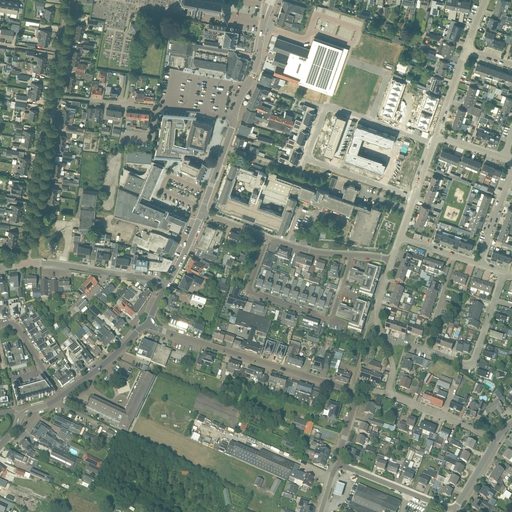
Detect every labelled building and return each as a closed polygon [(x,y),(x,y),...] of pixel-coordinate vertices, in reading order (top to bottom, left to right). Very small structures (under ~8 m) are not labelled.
[(203,16),(203,15),(202,15),(203,10),(222,14),(222,15),(223,14),(222,13),(223,9),(227,9),(228,11),(229,10),(228,9),(229,2),(230,1),(230,0),(228,1),(225,0),(224,0),(180,0),(181,1),(181,2),(182,3),(181,6),(180,6),(181,7),(181,6),(181,8),(184,9),(185,7),(192,8),(191,13),(190,13),(190,14),(191,15),(191,14),(201,15),(201,16),(202,16),(203,16)] [(402,0),(402,4),(411,5),(411,9),(415,10),(416,7),(417,3),(414,2),(414,1),(414,0),(402,0)] [(432,0),(430,11),(430,14),(438,15),(439,9),(437,9),(438,5),(443,6),(443,0),(436,0),(436,1),(433,0),(432,0)] [(446,0),(446,7),(450,8),(448,18),(451,20),(452,18),(455,0),(446,0)] [(455,0),(452,18),(455,19),(457,9),(461,10),(462,1),(455,0)] [(12,2),(6,1),(4,12),(11,13),(12,2)] [(282,5),(276,22),(286,26),(298,31),(305,7),(298,5),(294,4),(293,4),(284,1),(282,5)] [(461,10),(459,21),(462,22),(465,11),(469,12),(470,3),(462,1),(461,10)] [(12,2),(11,13),(17,14),(19,3),(12,2)] [(496,5),(494,12),(501,15),(501,14),(501,15),(505,16),(506,15),(506,13),(502,11),(503,7),(496,5)] [(43,12),(42,18),(52,20),(54,10),(46,9),(46,13),(43,12)] [(490,18),(488,25),(492,26),(496,28),(498,28),(501,29),(503,23),(505,19),(498,17),(497,20),(494,19),(490,18)] [(101,27),(102,22),(87,20),(87,25),(99,26),(98,30),(102,31),(103,27),(101,27)] [(452,20),(451,23),(453,24),(454,24),(451,30),(461,34),(463,27),(457,25),(458,22),(453,20),(452,20)] [(83,33),(84,28),(86,29),(87,26),(77,24),(76,31),(83,33)] [(235,47),(237,31),(232,30),(233,27),(230,26),(230,27),(209,24),(208,29),(224,32),(224,34),(222,33),(221,35),(219,34),(218,41),(222,41),(222,45),(235,47)] [(7,37),(7,38),(12,39),(13,31),(11,30),(1,29),(0,36),(7,37)] [(458,40),(461,34),(449,29),(446,36),(444,35),(443,38),(448,40),(452,41),(453,38),(458,40)] [(503,50),(505,45),(505,43),(493,39),(495,34),(496,35),(497,32),(495,31),(491,29),(489,29),(488,32),(486,31),(483,38),(489,40),(487,44),(503,50)] [(37,33),(37,37),(38,37),(49,39),(50,31),(40,30),(39,33),(37,33)] [(76,31),(75,39),(84,40),(85,37),(83,37),(83,33),(76,31)] [(426,32),(425,36),(431,38),(437,40),(438,36),(432,34),(429,33),(426,32)] [(391,40),(404,44),(405,41),(398,39),(399,36),(393,35),(391,40)] [(49,39),(38,37),(37,41),(38,41),(37,44),(48,46),(49,39)] [(272,63),(272,64),(277,65),(274,74),(287,79),(305,85),(312,88),(313,88),(313,87),(313,85),(323,89),(328,90),(333,76),(338,78),(342,68),(348,50),(324,41),(314,38),(310,49),(277,37),(277,38),(277,39),(276,41),(276,42),(275,42),(276,42),(275,45),(274,45),(274,46),(273,49),(273,50),(276,51),(276,52),(273,63),(272,63)] [(443,41),(442,42),(441,43),(440,44),(439,47),(444,49),(454,52),(454,50),(454,48),(455,46),(443,41)] [(422,42),(419,51),(426,53),(431,55),(434,56),(435,51),(427,49),(425,48),(426,43),(422,42)] [(194,43),(190,66),(192,66),(191,68),(195,69),(196,67),(198,67),(198,69),(202,70),(202,68),(205,69),(204,71),(208,71),(209,69),(211,70),(211,72),(215,72),(215,70),(218,71),(217,73),(221,74),(222,72),(226,72),(231,73),(230,77),(241,80),(248,60),(237,56),(237,55),(236,53),(235,52),(234,52),(234,50),(217,47),(203,45),(194,43)] [(439,47),(438,50),(440,51),(439,52),(440,54),(451,58),(452,55),(453,54),(454,52),(444,49),(439,47)] [(72,57),(79,58),(80,54),(82,54),(82,52),(73,50),(72,57)] [(36,56),(35,60),(38,60),(37,64),(44,65),(46,58),(36,56)] [(71,64),(76,65),(78,65),(77,67),(81,68),(81,72),(82,72),(85,72),(86,64),(81,63),(78,63),(79,58),(72,57),(71,64)] [(439,60),(435,72),(440,73),(445,75),(447,69),(446,69),(447,66),(448,67),(448,66),(446,66),(447,63),(449,64),(449,63),(444,62),(439,60)] [(399,61),(395,69),(399,70),(398,71),(404,74),(404,73),(405,73),(407,67),(408,64),(399,61)] [(479,76),(483,66),(477,63),(474,71),(473,74),(479,76)] [(43,73),(44,65),(37,64),(36,68),(34,68),(33,71),(43,73)] [(485,78),(486,75),(489,68),(483,66),(479,76),(485,78)] [(493,78),(495,70),(489,68),(486,75),(493,78)] [(98,77),(102,78),(106,78),(108,72),(99,70),(98,77)] [(398,71),(395,70),(392,75),(401,79),(404,74),(398,71)] [(493,78),(499,80),(501,72),(495,70),(493,78)] [(262,72),(259,82),(270,86),(269,86),(279,90),(281,85),(284,86),(285,80),(281,79),(262,72)] [(499,80),(505,82),(507,74),(501,72),(499,80)] [(79,85),(79,84),(80,80),(78,80),(78,77),(69,76),(67,83),(75,84),(79,85)] [(430,85),(429,88),(439,92),(441,86),(440,85),(441,83),(442,83),(443,80),(433,76),(430,85)] [(100,96),(101,91),(101,90),(97,89),(97,87),(98,81),(92,81),(91,86),(92,86),(91,95),(100,96)] [(30,90),(40,92),(41,84),(31,83),(31,86),(30,90)] [(67,83),(66,90),(76,91),(76,89),(76,88),(74,88),(75,84),(67,83)] [(396,84),(394,90),(404,93),(406,88),(410,89),(411,86),(405,84),(404,87),(396,84)] [(263,100),(269,102),(265,100),(267,96),(267,95),(269,90),(256,85),(253,94),(257,96),(257,97),(261,99),(263,100)] [(106,86),(105,93),(110,93),(109,97),(117,98),(117,93),(118,91),(118,88),(115,87),(115,91),(110,90),(111,86),(106,86)] [(477,88),(474,87),(469,86),(467,92),(475,94),(477,88)] [(28,90),(27,97),(29,97),(34,98),(39,99),(40,92),(30,90),(28,90)] [(145,92),(144,101),(153,102),(153,97),(154,97),(153,97),(154,92),(151,92),(151,90),(148,90),(147,90),(145,90),(145,92)] [(394,90),(392,95),(402,99),(404,93),(394,90)] [(135,95),(134,100),(144,101),(145,92),(139,91),(136,91),(135,95)] [(467,92),(465,98),(472,100),(475,94),(467,92)] [(257,96),(253,94),(248,106),(255,109),(255,108),(265,112),(292,121),(293,114),(286,112),(284,118),(273,114),(273,113),(271,112),(272,109),(273,108),(274,109),(276,104),(273,103),(269,102),(263,100),(261,99),(257,97),(257,96)] [(426,94),(424,97),(428,98),(426,104),(437,108),(439,102),(432,100),(433,96),(426,94)] [(392,95),(391,100),(400,104),(402,99),(392,95)] [(501,102),(511,106),(511,103),(511,98),(503,96),(501,102)] [(463,104),(468,105),(470,106),(472,100),(465,98),(463,104)] [(11,103),(10,107),(24,109),(25,103),(13,101),(12,100),(11,103)] [(391,100),(389,106),(399,109),(400,104),(391,100)] [(501,102),(503,103),(501,109),(509,112),(511,106),(501,102)] [(62,116),(73,117),(74,113),(75,113),(77,105),(66,103),(65,108),(63,108),(62,116)] [(304,104),(302,109),(306,111),(304,116),(314,120),(315,117),(314,117),(316,113),(313,112),(315,108),(305,105),(304,104)] [(420,109),(419,112),(427,114),(428,111),(435,114),(437,108),(426,104),(424,110),(420,109)] [(482,104),(481,109),(473,106),(472,110),(480,113),(481,109),(483,110),(485,104),(482,104)] [(243,117),(242,118),(243,118),(252,121),(259,124),(260,120),(261,117),(269,120),(292,127),(294,121),(292,121),(265,112),(255,108),(255,109),(248,106),(247,105),(246,108),(247,108),(243,117)] [(389,106),(387,111),(397,114),(399,109),(389,106)] [(456,114),(463,117),(466,110),(458,108),(456,114)] [(498,108),(496,114),(507,118),(509,112),(501,109),(498,108)] [(108,122),(112,122),(113,118),(114,110),(106,109),(105,117),(106,117),(105,122),(108,122)] [(29,110),(29,113),(25,112),(24,118),(28,119),(35,120),(37,111),(29,110)] [(113,118),(112,122),(116,123),(119,124),(119,119),(120,119),(121,111),(114,110),(113,118)] [(480,113),(472,110),(471,114),(473,114),(472,116),(473,116),(472,120),(477,121),(480,113)] [(133,121),(133,118),(134,112),(126,111),(126,117),(130,118),(129,121),(133,121)] [(387,111),(385,116),(392,119),(391,122),(397,124),(398,121),(395,120),(397,114),(387,111)] [(419,112),(418,115),(422,116),(420,122),(431,126),(433,120),(426,118),(427,114),(419,112)] [(141,113),(141,119),(144,119),(144,124),(142,124),(142,129),(147,129),(147,124),(148,124),(149,114),(141,113)] [(163,114),(156,155),(170,156),(182,156),(182,154),(182,153),(182,152),(183,152),(183,150),(185,150),(185,149),(193,149),(194,146),(197,147),(199,148),(204,149),(206,142),(208,136),(211,125),(201,122),(199,121),(192,120),(187,139),(185,146),(183,145),(185,141),(182,140),(180,145),(174,143),(175,126),(175,123),(184,123),(186,116),(188,116),(163,114)] [(461,123),(463,117),(456,114),(454,120),(461,123)] [(494,120),(497,121),(505,124),(507,118),(496,114),(494,120)] [(73,117),(62,116),(61,123),(72,125),(72,122),(73,117)] [(295,121),(294,123),(306,127),(307,126),(307,124),(311,126),(312,122),(313,122),(314,120),(304,116),(302,121),(296,119),(295,121)] [(331,133),(330,136),(341,139),(348,120),(336,116),(335,120),(337,121),(336,124),(334,123),(332,130),(334,130),(333,133),(331,133)] [(269,120),(267,126),(279,130),(290,133),(292,127),(269,120)] [(454,120),(452,126),(458,128),(459,129),(462,130),(464,124),(461,123),(454,120)] [(238,132),(242,133),(248,135),(255,137),(257,134),(252,133),(255,127),(242,122),(241,122),(237,131),(238,132)] [(414,127),(413,130),(420,133),(421,129),(429,132),(431,126),(420,122),(418,128),(414,127)] [(294,123),(293,128),(299,130),(297,135),(307,139),(308,136),(309,132),(305,131),(306,127),(294,123)] [(359,124),(355,135),(393,148),(397,137),(392,136),(391,138),(388,137),(389,135),(385,133),(384,136),(377,133),(378,131),(370,128),(369,130),(362,128),(363,125),(359,124)] [(113,128),(112,135),(119,136),(120,129),(113,128)] [(25,138),(32,139),(33,132),(23,130),(23,134),(25,134),(25,138)] [(474,137),(480,139),(483,132),(477,130),(474,137)] [(483,132),(480,139),(486,142),(490,131),(487,130),(486,133),(483,132)] [(496,134),(490,131),(486,142),(493,144),(494,141),(497,142),(500,136),(496,135),(496,134)] [(58,142),(65,143),(65,139),(69,140),(70,137),(59,135),(58,142)] [(272,144),(273,140),(258,135),(257,140),(272,144)] [(287,142),(286,142),(299,147),(300,143),(304,145),(306,141),(307,139),(297,135),(295,140),(289,138),(288,142),(287,142)] [(236,136),(233,145),(242,148),(244,141),(245,139),(241,137),(237,136),(236,136)] [(325,151),(324,155),(335,159),(341,139),(330,136),(329,139),(331,139),(330,142),(328,142),(326,148),(328,149),(327,152),(325,151)] [(355,136),(350,148),(359,151),(363,139),(355,136)] [(31,147),(32,139),(25,138),(24,142),(22,142),(21,145),(31,147)] [(56,150),(61,150),(67,151),(68,148),(64,147),(65,143),(58,142),(56,150)] [(285,145),(285,147),(291,149),(289,154),(300,158),(301,155),(302,152),(302,151),(298,150),(299,148),(299,147),(286,142),(285,145)] [(420,152),(422,146),(412,143),(410,148),(420,152)] [(257,155),(258,155),(264,157),(265,154),(259,152),(259,149),(250,146),(248,152),(257,155)] [(418,157),(420,152),(410,148),(409,153),(418,157)] [(350,149),(346,160),(350,162),(351,159),(358,162),(357,164),(365,167),(366,165),(373,167),(372,169),(376,171),(377,168),(380,170),(379,172),(384,173),(388,163),(350,149)] [(151,163),(151,157),(152,153),(145,153),(146,151),(134,150),(133,152),(127,151),(127,161),(141,162),(151,163)] [(439,157),(445,160),(448,152),(442,150),(439,157)] [(445,160),(448,161),(446,166),(449,167),(451,162),(454,155),(448,152),(445,160)] [(416,162),(418,157),(409,153),(407,158),(416,162)] [(280,156),(278,161),(292,166),(293,162),(298,164),(299,160),(300,158),(289,154),(290,154),(288,159),(280,156)] [(457,164),(458,162),(460,157),(454,155),(451,162),(457,164)] [(463,156),(459,166),(465,169),(466,165),(469,158),(463,156)] [(19,157),(19,160),(21,161),(20,165),(28,166),(29,159),(24,158),(19,157)] [(151,157),(151,163),(141,162),(141,163),(148,166),(147,169),(146,171),(144,173),(142,174),(140,174),(138,174),(124,168),(123,174),(121,174),(119,184),(140,193),(139,194),(150,199),(164,163),(151,157)] [(182,168),(181,170),(202,179),(208,164),(202,162),(200,167),(188,162),(189,158),(190,158),(184,157),(180,167),(182,168)] [(414,167),(416,162),(407,158),(405,164),(414,167)] [(466,165),(472,168),(475,160),(469,158),(466,165)] [(475,160),(472,168),(478,170),(481,163),(475,160)] [(65,163),(59,162),(55,161),(53,169),(60,170),(61,166),(65,166),(65,163)] [(284,233),(297,199),(290,196),(290,195),(297,197),(301,186),(276,177),(277,175),(269,172),(270,172),(266,182),(264,181),(267,174),(248,167),(247,169),(238,165),(232,162),(228,174),(247,181),(245,185),(245,186),(246,188),(248,190),(252,192),(249,202),(230,195),(235,179),(227,176),(219,199),(218,199),(216,205),(220,207),(220,208),(231,213),(232,212),(243,216),(242,218),(254,222),(254,220),(277,228),(276,229),(278,231),(284,233)] [(412,172),(414,167),(405,164),(403,169),(412,172)] [(481,171),(485,173),(487,173),(490,166),(484,164),(481,171)] [(28,166),(20,165),(20,169),(17,168),(17,172),(27,173),(28,166)] [(485,177),(486,178),(491,180),(493,176),(496,169),(490,166),(487,173),(485,177)] [(60,174),(60,170),(53,169),(52,176),(63,178),(64,175),(60,174)] [(411,177),(412,172),(403,169),(401,174),(411,177)] [(493,176),(496,177),(495,180),(497,181),(502,171),(496,169),(493,176)] [(409,182),(411,177),(401,174),(399,179),(409,182)] [(440,179),(437,178),(432,176),(430,182),(438,185),(440,179)] [(332,177),(328,188),(333,189),(337,178),(332,177)] [(436,190),(438,185),(430,182),(428,188),(436,190)] [(25,185),(13,183),(13,187),(11,187),(10,194),(6,193),(6,198),(15,199),(16,193),(23,195),(25,185)] [(301,186),(297,197),(301,199),(301,200),(306,202),(307,201),(314,203),(314,205),(324,209),(327,207),(327,206),(335,208),(334,210),(340,212),(340,211),(347,213),(347,215),(350,216),(354,206),(355,203),(356,200),(354,200),(357,192),(358,193),(359,190),(354,188),(355,186),(351,185),(346,187),(343,186),(342,190),(345,191),(342,198),(329,194),(329,192),(316,187),(315,191),(301,186)] [(49,195),(56,197),(57,192),(61,193),(61,190),(50,188),(49,195)] [(118,188),(114,215),(157,227),(157,226),(161,228),(161,227),(165,217),(168,211),(164,209),(165,208),(166,206),(153,200),(152,203),(146,200),(140,197),(138,196),(118,188)] [(426,194),(434,196),(436,190),(428,188),(426,194)] [(96,206),(97,190),(82,189),(81,205),(96,206)] [(432,202),(434,196),(426,194),(424,200),(432,202)] [(484,194),(482,200),(489,203),(492,197),(484,194)] [(55,201),(56,197),(49,195),(48,203),(59,205),(59,201),(55,201)] [(441,209),(444,200),(442,199),(441,203),(438,202),(437,204),(435,203),(434,206),(441,209)] [(479,206),(487,209),(489,203),(482,200),(479,206)] [(354,206),(359,208),(358,214),(359,214),(358,219),(356,219),(354,223),(353,227),(355,227),(353,233),(352,232),(349,236),(358,240),(357,244),(360,245),(361,241),(367,243),(368,240),(369,241),(372,237),(372,232),(371,232),(373,226),(374,227),(377,223),(377,219),(376,218),(378,213),(379,214),(382,209),(372,206),(371,209),(366,207),(367,204),(365,204),(364,206),(355,203),(354,206)] [(11,205),(11,208),(13,209),(13,210),(13,213),(20,214),(21,206),(11,205)] [(420,211),(428,214),(430,208),(422,205),(420,211)] [(436,217),(438,218),(441,209),(434,206),(432,211),(437,213),(436,217)] [(479,206),(477,212),(485,215),(487,209),(479,206)] [(79,223),(78,229),(81,229),(86,230),(89,230),(93,230),(93,228),(93,224),(94,219),(94,214),(95,208),(80,207),(79,223)] [(165,217),(161,227),(165,228),(177,234),(181,233),(181,232),(183,225),(184,226),(187,219),(168,211),(165,217)] [(431,215),(427,214),(428,214),(420,211),(418,217),(425,220),(429,221),(431,215)] [(475,218),(483,221),(485,215),(477,212),(474,211),(472,217),(475,218)] [(12,216),(10,216),(9,219),(19,221),(20,214),(13,213),(12,216)] [(423,226),(425,220),(418,217),(416,223),(419,224),(423,226)] [(470,220),(469,223),(481,227),(483,221),(475,218),(474,221),(470,220)] [(511,229),(511,223),(504,220),(502,226),(509,229),(511,229)] [(467,229),(471,230),(479,233),(481,227),(469,223),(467,229)] [(199,247),(196,253),(200,255),(215,261),(217,257),(209,254),(212,248),(216,240),(219,241),(223,231),(214,228),(207,225),(204,234),(203,233),(202,234),(201,236),(201,237),(202,238),(198,246),(199,247)] [(499,232),(507,235),(509,229),(502,226),(499,232)] [(8,238),(16,240),(17,233),(9,231),(8,236),(9,236),(8,238)] [(238,241),(239,239),(240,235),(231,231),(229,236),(229,238),(234,240),(232,245),(236,246),(238,241)] [(436,232),(433,240),(440,242),(442,234),(443,232),(439,231),(438,233),(436,232)] [(442,234),(440,242),(446,244),(448,236),(445,235),(446,232),(443,231),(443,232),(442,234)] [(170,259),(175,249),(178,242),(168,237),(168,238),(159,234),(151,232),(148,237),(147,240),(135,234),(132,241),(138,243),(154,251),(153,253),(159,254),(170,259)] [(505,241),(507,235),(499,232),(497,239),(505,241)] [(448,236),(446,244),(452,246),(454,238),(451,237),(452,234),(449,233),(448,236)] [(78,246),(78,244),(79,236),(74,235),(73,243),(74,243),(73,251),(76,252),(76,255),(82,256),(84,247),(78,246)] [(458,248),(464,250),(466,242),(467,239),(461,237),(460,240),(458,248)] [(458,248),(460,240),(454,238),(452,246),(458,248)] [(95,241),(93,255),(96,255),(95,260),(102,261),(103,252),(104,248),(95,247),(96,241),(95,241)] [(473,244),(466,242),(464,250),(470,252),(473,244)] [(84,247),(82,256),(88,257),(89,254),(93,255),(94,246),(92,246),(87,245),(84,245),(84,247)] [(221,246),(219,251),(225,253),(231,255),(232,249),(221,246)] [(103,252),(102,261),(108,262),(108,259),(112,260),(113,252),(114,250),(114,249),(110,248),(104,247),(104,248),(103,252)] [(272,261),(265,258),(263,266),(270,268),(272,263),(275,264),(277,257),(281,259),(284,260),(283,264),(288,266),(290,259),(288,258),(290,253),(279,248),(277,253),(275,253),(272,261)] [(121,266),(122,257),(120,257),(121,253),(115,252),(116,250),(114,250),(113,252),(112,260),(116,261),(115,265),(121,266)] [(490,259),(497,261),(499,253),(493,251),(490,259)] [(143,255),(141,268),(146,269),(146,267),(148,267),(149,267),(150,259),(147,258),(147,255),(148,252),(147,255),(143,255)] [(153,253),(148,252),(147,255),(147,258),(150,259),(149,267),(166,270),(172,259),(171,259),(170,259),(159,254),(153,253)] [(231,255),(225,253),(225,255),(230,257),(226,267),(231,268),(235,256),(231,255)] [(403,256),(402,258),(402,259),(403,259),(402,261),(410,264),(414,266),(416,263),(411,261),(412,258),(422,262),(423,258),(422,258),(419,257),(413,255),(409,253),(408,256),(404,255),(403,256)] [(499,253),(497,261),(503,263),(505,255),(499,253)] [(505,255),(503,263),(509,265),(511,258),(511,257),(508,256),(509,254),(506,253),(505,255)] [(134,254),(133,261),(136,262),(136,264),(136,267),(141,268),(143,255),(142,255),(142,256),(138,256),(138,254),(134,254)] [(299,265),(302,266),(305,258),(298,255),(295,263),(296,263),(294,267),(298,268),(299,265)] [(131,265),(132,260),(133,257),(129,256),(128,258),(122,257),(121,266),(127,267),(127,265),(131,265)] [(194,265),(202,269),(205,265),(208,267),(210,263),(202,259),(200,262),(197,260),(192,258),(189,263),(194,266),(194,265)] [(310,268),(311,265),(312,260),(305,258),(302,266),(306,267),(305,271),(308,272),(309,268),(310,268)] [(426,267),(429,269),(431,261),(425,259),(421,271),(424,272),(426,267)] [(408,270),(412,272),(414,268),(411,267),(410,268),(409,267),(410,264),(402,261),(400,268),(408,270)] [(428,272),(434,274),(438,263),(431,261),(429,269),(428,272)] [(323,271),(324,269),(325,264),(317,262),(315,269),(319,270),(318,274),(321,275),(323,271)] [(189,263),(186,269),(190,272),(191,272),(192,270),(196,272),(197,271),(200,272),(200,273),(201,273),(202,271),(202,269),(194,265),(194,266),(189,263)] [(441,263),(440,264),(438,263),(434,274),(437,275),(438,272),(442,273),(444,265),(444,264),(443,264),(441,263)] [(333,274),(332,277),(338,279),(341,270),(337,270),(338,267),(336,266),(336,265),(332,264),(330,273),(333,274)] [(364,276),(351,271),(348,279),(362,283),(359,293),(372,297),(376,286),(373,285),(374,281),(377,282),(381,270),(367,266),(364,276)] [(405,277),(408,270),(400,268),(398,274),(405,277)] [(259,276),(256,286),(261,288),(262,285),(266,286),(268,279),(270,273),(272,270),(268,269),(267,271),(267,272),(265,278),(259,276)] [(266,287),(265,289),(270,291),(271,289),(271,288),(275,289),(277,282),(279,276),(280,273),(276,272),(275,275),(273,281),(268,279),(266,286),(266,287)] [(459,283),(461,275),(461,274),(458,273),(458,274),(454,272),(451,281),(455,283),(456,282),(459,283)] [(203,279),(194,275),(193,277),(185,273),(179,285),(188,289),(192,282),(200,286),(203,279)] [(405,277),(398,274),(396,280),(403,283),(405,277)] [(274,290),(274,292),(279,294),(280,292),(280,291),(283,292),(286,285),(288,279),(289,276),(285,275),(284,278),(282,284),(277,282),(275,289),(274,290)] [(310,275),(308,281),(319,284),(320,280),(310,276),(310,275)] [(461,275),(459,283),(458,284),(462,285),(462,284),(465,285),(468,276),(465,275),(464,276),(461,275)] [(18,288),(17,280),(17,276),(8,277),(9,285),(14,284),(14,288),(18,288)] [(34,300),(40,297),(41,297),(41,292),(36,292),(36,289),(36,278),(32,278),(32,277),(27,277),(27,280),(24,280),(24,285),(32,285),(32,289),(32,292),(33,292),(33,298),(34,298),(34,300)] [(82,287),(79,290),(82,294),(86,290),(88,293),(97,284),(90,277),(82,286),(82,287)] [(41,281),(41,287),(41,292),(41,297),(47,297),(51,297),(51,293),(57,293),(59,293),(59,288),(62,288),(69,287),(69,281),(59,282),(59,281),(56,281),(56,280),(55,279),(52,279),(51,280),(51,281),(47,282),(47,281),(46,281),(46,279),(45,278),(42,278),(41,279),(41,281)] [(283,292),(282,295),(283,295),(288,297),(289,294),(292,295),(295,288),(297,280),(298,279),(294,278),(293,281),(293,280),(291,287),(286,285),(283,292)] [(478,289),(481,281),(481,280),(477,279),(477,280),(474,279),(471,288),(475,289),(475,288),(478,289)] [(212,288),(218,290),(226,293),(227,290),(229,286),(214,281),(212,288)] [(292,296),(291,298),(292,298),(297,300),(297,298),(298,297),(301,298),(304,291),(306,285),(307,282),(306,282),(303,281),(302,284),(302,283),(300,290),(295,288),(292,295),(292,296)] [(481,281),(478,289),(478,290),(481,291),(481,290),(484,291),(487,283),(484,281),(484,282),(481,281)] [(440,286),(441,286),(431,282),(429,289),(437,292),(438,292),(439,289),(440,286)] [(490,284),(487,283),(484,291),(484,292),(488,293),(491,294),(494,285),(491,284),(490,284)] [(301,299),(300,301),(305,303),(306,301),(306,300),(310,301),(312,294),(314,288),(315,288),(315,285),(312,284),(311,287),(309,293),(304,291),(301,298),(301,299)] [(403,293),(404,290),(406,290),(407,287),(398,284),(397,287),(396,287),(394,293),(402,296),(408,298),(409,296),(403,293)] [(101,297),(100,300),(106,305),(110,301),(107,299),(115,289),(109,285),(100,296),(101,297)] [(142,301),(145,303),(151,293),(145,289),(143,293),(132,286),(128,291),(137,298),(139,299),(142,301)] [(310,302),(309,304),(314,306),(315,304),(315,303),(319,304),(321,297),(324,291),(323,291),(324,288),(321,287),(320,290),(319,289),(317,296),(312,294),(310,301),(310,302)] [(240,291),(233,289),(231,295),(230,294),(227,305),(231,306),(230,307),(235,309),(236,308),(243,310),(242,312),(249,314),(251,308),(252,304),(246,302),(246,300),(238,297),(240,291)] [(427,293),(427,296),(435,299),(436,299),(437,296),(436,295),(437,292),(429,289),(427,293)] [(318,307),(323,309),(324,306),(328,307),(332,294),(333,291),(329,290),(329,293),(328,292),(326,299),(321,297),(319,304),(318,307)] [(137,298),(128,291),(127,291),(124,294),(121,298),(132,309),(138,313),(145,303),(142,301),(139,299),(137,298)] [(193,293),(191,299),(205,304),(207,298),(193,293)] [(400,302),(402,296),(394,293),(392,300),(400,302)] [(169,295),(164,309),(170,311),(176,313),(178,314),(179,309),(174,307),(174,306),(173,306),(172,305),(175,297),(174,296),(173,296),(169,295)] [(424,303),(433,306),(434,306),(435,302),(434,302),(435,299),(427,296),(424,303)] [(138,313),(132,309),(121,298),(118,300),(122,303),(118,308),(117,310),(115,309),(113,312),(118,316),(121,314),(119,312),(121,310),(132,320),(138,313)] [(20,312),(19,308),(17,309),(16,304),(18,304),(18,299),(8,301),(10,314),(10,315),(13,315),(14,317),(19,316),(19,313),(20,312)] [(84,299),(76,306),(72,310),(76,314),(87,303),(84,299)] [(392,300),(390,306),(397,309),(400,302),(392,300)] [(471,308),(481,311),(483,305),(474,302),(474,301),(472,300),(471,303),(473,303),(472,307),(471,308)] [(11,317),(10,315),(10,314),(8,301),(2,302),(3,306),(0,306),(0,313),(0,316),(2,315),(2,319),(8,318),(7,314),(10,314),(10,317),(11,317)] [(347,328),(361,332),(365,321),(362,320),(363,316),(366,317),(370,305),(356,301),(353,311),(340,307),(337,314),(350,318),(347,328)] [(251,308),(249,314),(264,319),(268,308),(264,307),(265,305),(257,303),(255,309),(251,308)] [(422,309),(431,312),(432,312),(433,309),(432,309),(433,306),(424,303),(422,309)] [(97,316),(100,313),(92,306),(89,309),(97,316)] [(467,311),(468,312),(470,312),(470,314),(479,317),(481,311),(471,308),(472,307),(470,306),(469,308),(468,308),(467,311)] [(88,319),(93,315),(86,307),(81,312),(88,319)] [(497,320),(504,323),(506,317),(510,318),(511,313),(510,313),(510,310),(505,308),(504,311),(503,310),(501,315),(500,315),(499,314),(497,320)] [(117,318),(118,316),(113,312),(110,309),(110,310),(104,316),(108,319),(111,317),(118,323),(114,328),(118,332),(125,324),(117,318)] [(420,316),(425,317),(429,319),(431,316),(430,315),(431,312),(422,309),(420,316)] [(243,341),(240,349),(260,356),(263,347),(271,321),(264,319),(249,314),(242,312),(239,311),(235,326),(251,330),(247,342),(243,341)] [(284,313),(280,324),(295,328),(297,322),(294,321),(295,315),(288,312),(287,314),(284,313)] [(467,314),(466,317),(468,318),(470,319),(470,320),(477,323),(479,317),(470,314),(470,312),(468,312),(468,313),(467,314)] [(26,324),(31,322),(39,317),(37,313),(32,316),(31,317),(29,315),(28,313),(19,319),(22,324),(25,322),(26,324)] [(171,320),(169,325),(178,328),(186,332),(188,327),(190,328),(192,328),(193,328),(195,323),(190,321),(181,318),(173,315),(171,320)] [(31,322),(26,324),(28,327),(25,329),(28,334),(32,331),(36,328),(34,324),(41,320),(39,317),(31,322)] [(97,318),(94,322),(100,328),(103,324),(97,318)] [(304,319),(302,324),(311,327),(311,330),(315,331),(314,334),(318,336),(321,327),(317,326),(318,323),(313,321),(304,319)] [(385,328),(390,330),(393,321),(388,320),(385,328)] [(470,320),(468,326),(477,329),(479,323),(477,323),(470,320)] [(393,321),(390,330),(395,332),(398,323),(393,321)] [(409,327),(407,332),(412,334),(415,325),(416,323),(411,321),(410,324),(409,327)] [(193,328),(193,329),(202,332),(205,326),(195,323),(193,328)] [(403,325),(398,323),(395,332),(401,333),(403,325)] [(415,325),(412,334),(417,336),(420,327),(420,324),(416,323),(415,325)] [(409,327),(403,325),(401,333),(406,335),(407,332),(409,327)] [(93,339),(96,336),(90,331),(85,326),(83,328),(86,332),(87,334),(88,334),(93,339)] [(103,327),(98,332),(99,333),(104,338),(109,343),(114,338),(111,335),(109,333),(103,327)] [(425,329),(420,327),(417,336),(422,337),(425,329)] [(489,336),(501,340),(503,334),(507,335),(511,337),(511,334),(511,331),(510,331),(497,327),(498,327),(497,330),(498,330),(497,332),(492,330),(492,331),(493,331),(491,337),(489,336)] [(34,336),(36,339),(40,336),(48,331),(46,328),(45,329),(39,333),(36,328),(32,331),(28,334),(31,338),(34,336)] [(34,343),(37,348),(41,345),(45,343),(46,342),(44,338),(50,335),(48,331),(40,336),(36,339),(37,342),(34,343)] [(233,343),(234,338),(235,336),(225,333),(224,335),(216,332),(214,340),(222,343),(224,338),(227,339),(226,341),(233,343)] [(98,338),(96,340),(99,343),(101,345),(104,348),(109,343),(104,338),(99,333),(96,336),(98,338)] [(84,338),(92,346),(96,342),(93,339),(88,334),(87,334),(84,338)] [(436,345),(441,347),(444,338),(439,337),(436,345)] [(444,338),(441,347),(447,349),(449,340),(444,338)] [(64,343),(68,348),(73,344),(70,339),(64,343)] [(145,359),(151,344),(147,343),(147,342),(142,340),(141,343),(141,344),(139,350),(138,350),(136,356),(137,356),(145,359)] [(455,342),(449,340),(447,349),(452,350),(455,342)] [(93,361),(89,357),(85,351),(84,352),(81,348),(76,341),(73,344),(68,348),(72,354),(79,363),(79,362),(80,364),(84,361),(87,365),(88,365),(87,364),(89,363),(90,364),(92,362),(93,361)] [(268,357),(269,355),(271,356),(272,353),(274,354),(278,343),(274,341),(272,345),(267,343),(263,356),(268,357)] [(465,344),(462,351),(468,353),(471,344),(472,344),(473,342),(471,341),(470,343),(467,342),(466,344),(465,344)] [(43,351),(45,353),(49,351),(57,346),(55,342),(50,345),(48,347),(45,343),(41,345),(37,348),(40,353),(43,351)] [(457,346),(456,351),(462,353),(462,351),(465,344),(465,343),(459,342),(457,346)] [(25,361),(23,354),(20,343),(15,344),(16,348),(13,348),(18,366),(26,364),(27,364),(26,360),(25,361)] [(282,362),(286,350),(281,348),(282,344),(278,343),(274,354),(276,355),(276,357),(277,358),(277,360),(282,362)] [(151,344),(145,359),(150,361),(156,346),(151,344)] [(9,345),(4,347),(7,358),(11,357),(13,364),(14,364),(15,367),(18,366),(13,348),(10,349),(9,345)] [(288,351),(287,356),(289,357),(287,364),(296,367),(298,359),(296,358),(296,356),(297,355),(298,354),(300,348),(290,345),(288,351)] [(46,363),(48,362),(55,357),(52,353),(59,349),(57,346),(49,351),(45,353),(46,356),(43,358),(46,363)] [(161,348),(156,346),(150,361),(165,367),(171,351),(164,348),(164,347),(162,346),(161,348)] [(484,356),(492,359),(496,361),(498,355),(508,358),(509,353),(490,346),(488,351),(486,350),(484,356)] [(99,355),(98,355),(101,352),(96,347),(94,349),(93,348),(92,350),(88,347),(86,348),(95,358),(96,357),(97,358),(98,358),(99,356),(99,355)] [(333,357),(333,360),(330,368),(335,369),(337,370),(344,350),(339,349),(338,353),(336,352),(334,357),(333,357)] [(313,368),(313,369),(317,371),(318,370),(322,371),(324,363),(330,365),(334,354),(326,351),(323,361),(314,358),(313,364),(314,364),(313,368)] [(80,373),(83,370),(81,367),(82,366),(80,364),(79,362),(79,363),(72,354),(69,356),(73,361),(72,361),(75,365),(72,368),(74,371),(77,375),(78,374),(79,374),(80,373)] [(199,355),(196,364),(201,365),(202,364),(203,361),(205,362),(204,365),(211,367),(212,364),(215,357),(204,354),(203,356),(199,355)] [(401,372),(405,373),(405,371),(410,373),(413,364),(423,367),(425,360),(409,355),(407,362),(405,361),(401,372)] [(60,360),(57,356),(55,357),(48,362),(51,366),(55,363),(60,360)] [(240,380),(242,374),(237,373),(240,365),(229,362),(226,371),(233,373),(232,377),(235,378),(240,380)] [(361,370),(358,379),(369,383),(375,366),(370,364),(369,364),(368,368),(371,370),(370,373),(361,370)] [(60,372),(68,383),(69,382),(70,383),(73,380),(72,380),(74,379),(68,371),(70,370),(67,365),(64,367),(65,368),(60,372)] [(478,376),(481,377),(489,380),(491,374),(492,374),(494,369),(487,367),(483,365),(482,370),(480,370),(478,375),(478,376)] [(375,366),(369,383),(379,386),(382,377),(380,376),(381,375),(377,373),(378,372),(379,372),(381,368),(380,367),(375,366)] [(250,375),(253,376),(256,369),(252,367),(251,368),(248,368),(246,375),(242,374),(240,380),(244,382),(245,378),(249,379),(250,375)] [(260,380),(263,372),(260,371),(261,370),(256,369),(253,376),(253,378),(256,379),(256,381),(257,382),(256,386),(263,388),(265,382),(260,380)] [(335,369),(334,373),(337,374),(335,380),(348,384),(351,375),(338,371),(337,370),(335,369)] [(53,376),(58,382),(59,384),(59,385),(61,388),(62,387),(62,388),(68,383),(60,372),(59,370),(55,373),(56,374),(53,376)] [(150,376),(143,373),(125,413),(92,397),(89,404),(88,403),(86,406),(117,421),(118,419),(121,420),(118,427),(128,432),(154,377),(155,377),(151,375),(150,376)] [(408,389),(411,381),(410,381),(412,377),(400,373),(398,380),(402,381),(400,387),(408,389)] [(429,373),(424,381),(424,382),(424,383),(428,385),(434,376),(429,373)] [(276,385),(276,383),(278,377),(270,375),(268,383),(276,385)] [(49,397),(55,393),(43,376),(41,377),(39,379),(37,380),(39,382),(20,387),(19,383),(17,383),(14,384),(12,385),(14,391),(18,405),(25,403),(24,402),(48,395),(49,397)] [(285,387),(285,384),(287,380),(278,377),(276,383),(280,384),(279,385),(285,387)] [(437,385),(449,389),(451,384),(439,379),(437,385)] [(414,394),(418,395),(424,383),(424,382),(424,381),(421,380),(418,387),(417,387),(414,394)] [(288,391),(286,398),(300,403),(308,406),(315,409),(319,397),(315,395),(316,392),(313,391),(314,388),(312,388),(298,383),(298,384),(291,382),(288,390),(288,391)] [(494,394),(494,395),(496,396),(499,400),(498,401),(500,403),(501,402),(504,400),(505,401),(505,400),(503,397),(498,390),(497,389),(494,394)] [(0,391),(0,397),(0,398),(1,405),(8,405),(7,400),(7,397),(4,397),(3,391),(0,392),(0,391)] [(425,392),(422,400),(442,408),(447,394),(439,391),(437,395),(434,394),(433,395),(425,392)] [(455,396),(450,408),(460,412),(462,408),(464,403),(467,405),(470,398),(466,396),(465,400),(455,396)] [(468,410),(466,415),(475,418),(476,415),(478,409),(482,411),(483,411),(487,405),(484,404),(481,403),(472,400),(471,403),(469,407),(468,410)] [(498,401),(487,408),(491,413),(497,409),(500,414),(504,412),(501,406),(502,406),(500,403),(498,401)] [(327,418),(336,421),(340,407),(336,405),(332,404),(329,403),(327,409),(329,410),(327,418)] [(364,413),(370,415),(374,416),(375,412),(377,413),(379,413),(381,406),(375,404),(374,406),(368,404),(367,409),(365,408),(364,413)] [(57,416),(54,424),(69,431),(73,422),(57,416)] [(402,422),(399,429),(408,433),(409,430),(412,431),(413,428),(415,423),(416,422),(416,420),(410,417),(407,424),(402,422)] [(292,428),(303,433),(304,433),(303,434),(310,436),(313,424),(307,422),(296,418),(292,428)] [(384,424),(371,420),(369,424),(382,428),(384,424)] [(83,427),(73,422),(69,431),(79,435),(83,427)] [(240,429),(240,430),(245,432),(248,424),(243,422),(240,429)] [(419,433),(418,433),(421,434),(422,434),(423,430),(427,432),(429,425),(422,422),(420,429),(419,433)] [(35,428),(30,435),(34,438),(39,441),(39,442),(41,443),(46,445),(51,448),(51,447),(62,452),(66,454),(67,452),(67,451),(64,449),(71,439),(61,432),(60,431),(55,439),(50,436),(52,432),(50,430),(45,427),(41,424),(37,429),(35,428)] [(369,438),(374,439),(377,440),(379,435),(371,432),(372,428),(369,426),(362,424),(360,432),(370,435),(369,438)] [(429,425),(427,432),(430,433),(429,437),(432,439),(434,434),(434,435),(436,428),(429,425)] [(108,429),(105,435),(112,439),(113,438),(115,433),(112,431),(108,429)] [(442,430),(441,435),(440,436),(437,435),(434,443),(436,444),(441,446),(443,438),(447,440),(450,433),(442,430)] [(414,433),(412,439),(418,442),(420,436),(421,434),(418,433),(415,432),(414,433)] [(365,439),(363,438),(358,436),(356,444),(363,446),(364,442),(368,443),(369,440),(365,439)] [(323,442),(313,438),(311,437),(309,440),(312,442),(311,444),(316,446),(316,444),(321,446),(323,442)] [(465,438),(463,441),(467,443),(466,447),(472,450),(476,443),(467,439),(465,438)] [(284,442),(283,445),(292,448),(293,446),(294,443),(286,439),(284,442)] [(427,452),(426,455),(429,456),(435,441),(428,439),(426,444),(431,446),(429,452),(427,452)] [(24,440),(19,447),(24,451),(21,454),(27,456),(30,458),(34,454),(31,451),(34,447),(29,444),(24,440)] [(224,453),(227,444),(221,442),(218,450),(224,453)] [(38,448),(40,450),(39,452),(43,453),(44,451),(51,454),(48,459),(71,470),(72,470),(74,471),(78,463),(79,464),(81,461),(77,459),(66,454),(62,452),(51,447),(51,448),(46,445),(41,443),(38,448)] [(236,445),(231,456),(239,460),(244,448),(236,445)] [(320,448),(317,447),(316,448),(315,451),(316,452),(315,456),(318,457),(322,458),(322,457),(327,458),(329,450),(320,448)] [(364,454),(365,451),(362,450),(357,448),(356,451),(350,449),(347,458),(354,461),(356,457),(359,458),(361,453),(364,454)] [(405,459),(401,471),(406,473),(404,477),(405,478),(404,478),(405,479),(407,480),(408,480),(408,479),(412,480),(414,474),(416,475),(418,469),(417,469),(415,470),(408,468),(411,462),(414,453),(423,457),(424,454),(409,448),(408,451),(409,451),(405,459)] [(259,455),(254,466),(261,470),(277,477),(278,477),(287,481),(289,477),(298,481),(297,485),(302,487),(302,485),(310,488),(313,482),(311,481),(313,477),(297,471),(299,466),(295,464),(261,449),(259,455)] [(503,457),(508,460),(510,461),(511,458),(511,457),(511,453),(508,450),(503,457)] [(6,459),(10,461),(13,462),(14,459),(25,464),(27,459),(25,458),(9,451),(6,459)] [(457,457),(447,452),(447,453),(446,456),(456,461),(457,458),(461,459),(460,459),(467,462),(470,455),(464,452),(460,451),(457,457)] [(99,469),(102,462),(92,457),(86,455),(83,460),(89,463),(99,469)] [(384,470),(386,466),(387,463),(383,462),(384,459),(377,456),(375,461),(379,462),(377,468),(384,470)] [(445,458),(443,462),(441,468),(443,469),(446,462),(456,467),(454,472),(461,475),(464,468),(457,465),(454,464),(456,461),(446,456),(445,458)] [(316,465),(324,467),(327,458),(322,457),(322,458),(318,457),(318,460),(314,459),(313,464),(316,465)] [(390,467),(388,471),(397,474),(398,470),(401,471),(405,459),(402,458),(400,462),(397,461),(397,463),(392,462),(391,465),(390,464),(390,467)] [(89,464),(86,470),(97,475),(100,470),(89,464)] [(434,478),(436,474),(434,473),(435,469),(429,467),(427,473),(423,472),(422,477),(421,476),(418,483),(426,486),(430,477),(434,478)] [(503,479),(505,476),(506,476),(508,473),(504,471),(497,467),(494,473),(503,479)] [(31,475),(17,469),(15,474),(23,477),(24,476),(29,479),(31,475)] [(37,471),(35,476),(45,481),(48,476),(37,471)] [(502,482),(503,479),(494,473),(490,479),(497,483),(500,485),(502,482)] [(84,475),(82,480),(93,485),(95,480),(84,475)] [(459,479),(454,477),(450,475),(449,479),(446,478),(446,479),(438,475),(436,480),(443,484),(449,486),(450,484),(456,486),(459,479)] [(260,488),(264,481),(257,478),(253,485),(260,488)] [(269,492),(274,495),(281,482),(276,479),(269,492)] [(443,484),(436,480),(433,488),(437,490),(437,488),(441,489),(442,486),(443,484)] [(289,484),(286,491),(289,492),(288,492),(295,495),(298,487),(289,484)] [(349,507),(350,508),(350,509),(356,511),(396,511),(400,502),(359,485),(352,502),(351,502),(350,503),(349,506),(349,507)] [(449,497),(452,490),(442,486),(441,489),(439,493),(443,494),(449,497)] [(506,491),(507,489),(503,486),(498,493),(503,496),(502,496),(508,499),(509,497),(506,496),(508,493),(506,491)] [(484,488),(480,495),(486,498),(488,495),(491,496),(493,498),(495,495),(497,492),(488,487),(487,489),(484,488)] [(222,490),(225,505),(232,504),(229,488),(222,490)] [(300,499),(298,505),(301,506),(298,511),(312,511),(314,510),(305,507),(306,505),(308,501),(300,499)] [(473,504),(472,506),(472,507),(478,511),(480,511),(481,511),(483,509),(487,511),(489,511),(491,509),(493,507),(488,504),(486,507),(482,504),(476,500),(476,501),(474,504),(473,504)]
